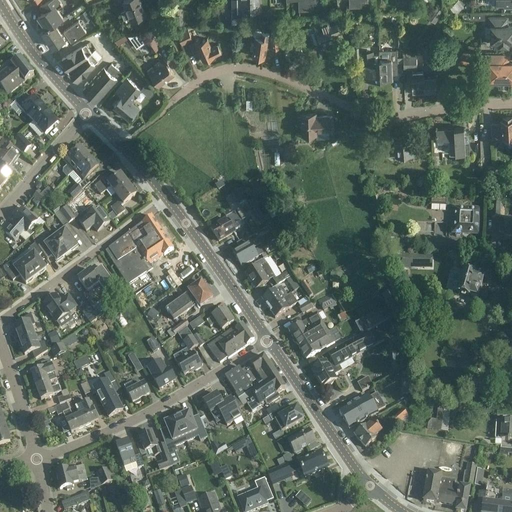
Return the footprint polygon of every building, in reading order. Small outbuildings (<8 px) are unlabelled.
[(39,17),(47,29),(54,24),(55,24),(63,18),(57,10),(63,6),(58,0),(51,0),(41,6),(45,13),(39,17)] [(141,16),(146,14),(140,0),(124,0),(127,7),(121,10),(127,25),(142,18),(141,16)] [(259,0),(231,0),(232,13),(260,12),(259,0)] [(281,0),(282,2),(295,2),(295,10),(315,10),(314,0),(281,0)] [(458,1),(450,9),(456,14),(464,6),(458,1)] [(442,14),(435,9),(428,19),(435,24),(442,14)] [(90,19),(85,12),(80,16),(85,23),(90,19)] [(508,46),(508,42),(511,42),(511,26),(507,26),(507,18),(489,18),(489,27),(491,27),(491,42),(499,42),(499,46),(508,46)] [(329,26),(327,21),(315,25),(317,31),(313,32),(317,44),(321,43),(321,44),(334,40),(332,34),(339,32),(337,23),(329,26)] [(54,24),(47,29),(42,32),(53,48),(68,37),(72,43),(87,32),(79,22),(62,34),(55,24),(54,24)] [(272,48),(272,49),(280,48),(278,35),(270,36),(270,37),(269,37),(269,34),(262,33),(260,30),(256,29),(254,31),(253,34),(255,37),(256,37),(253,56),(265,58),(267,47),(272,48)] [(182,45),(192,40),(188,30),(177,34),(182,45)] [(301,32),(294,35),(296,43),(304,41),(301,32)] [(394,32),(394,47),(402,46),(402,32),(394,32)] [(151,52),(161,46),(153,34),(128,35),(137,48),(145,43),(151,52)] [(194,52),(198,50),(204,61),(214,56),(221,53),(217,45),(211,48),(207,39),(200,42),(199,39),(190,43),(194,52)] [(81,62),(92,53),(87,45),(75,52),(81,62)] [(120,50),(116,45),(111,49),(117,55),(119,52),(118,51),(120,50)] [(369,77),(369,80),(380,79),(380,59),(380,55),(368,55),(368,51),(360,52),(360,49),(355,50),(356,66),(361,66),(361,77),(369,77)] [(92,53),(81,62),(88,70),(99,61),(103,57),(96,50),(92,53)] [(380,55),(380,59),(380,79),(381,79),(381,78),(393,78),(392,63),(398,63),(397,50),(380,51),(380,55)] [(431,64),(442,64),(442,51),(431,52),(431,64)] [(75,52),(62,60),(69,70),(81,62),(75,52)] [(469,53),(457,54),(457,64),(470,64),(469,53)] [(489,80),(500,80),(500,84),(511,84),(511,63),(503,64),(503,56),(483,56),(483,72),(489,72),(489,80)] [(403,69),(417,69),(416,57),(403,57),(403,63),(403,69)] [(24,83),(34,76),(20,58),(11,65),(11,66),(0,74),(0,87),(7,96),(24,83)] [(159,86),(174,75),(163,59),(155,64),(159,69),(151,75),(159,86)] [(69,70),(78,80),(88,70),(81,62),(69,70)] [(85,86),(87,87),(83,91),(96,103),(117,80),(114,77),(119,71),(112,64),(106,70),(104,68),(89,84),(88,83),(85,86)] [(412,92),(424,91),(423,78),(423,71),(412,71),(412,78),(412,92)] [(436,91),(436,77),(423,78),(424,91),(436,91)] [(127,79),(116,92),(122,96),(114,106),(129,119),(139,108),(134,104),(134,99),(141,90),(127,79)] [(148,84),(143,91),(150,97),(156,91),(148,84)] [(24,113),(32,122),(46,110),(34,97),(33,98),(31,96),(27,99),(29,102),(23,95),(15,102),(10,107),(16,114),(21,109),(24,113)] [(58,124),(46,110),(32,122),(45,136),(58,124)] [(316,117),(315,113),(302,114),(302,116),(299,116),(299,127),(302,127),(302,135),(316,135),(316,131),(330,130),(330,116),(316,117)] [(502,138),(504,138),(504,141),(511,140),(511,120),(511,121),(511,118),(503,118),(503,121),(501,121),(501,124),(492,125),(492,138),(502,138)] [(438,154),(469,152),(469,138),(464,138),(464,128),(436,130),(437,135),(436,135),(436,136),(437,136),(438,154)] [(390,155),(400,154),(413,153),(412,135),(399,137),(399,145),(389,146),(389,145),(384,146),(385,156),(390,156),(390,155)] [(13,143),(23,153),(30,146),(21,136),(13,143)] [(0,184),(2,187),(12,175),(6,170),(17,158),(10,152),(13,150),(9,147),(10,145),(4,140),(0,144),(0,184)] [(69,177),(71,176),(73,173),(89,159),(84,152),(85,151),(82,147),(80,148),(63,162),(68,167),(64,171),(63,174),(68,179),(69,177)] [(285,156),(295,156),(295,148),(285,148),(285,156)] [(71,176),(69,177),(76,185),(78,187),(82,183),(98,169),(89,159),(73,173),(71,176)] [(482,171),(482,188),(494,188),(494,171),(482,171)] [(110,188),(115,195),(128,185),(121,175),(106,186),(102,181),(94,187),(101,196),(110,188)] [(82,192),(78,187),(76,185),(67,193),(73,200),(82,192)] [(136,196),(128,185),(115,195),(120,201),(110,208),(117,217),(125,212),(121,207),(136,196)] [(240,189),(232,193),(239,204),(246,200),(240,189)] [(39,191),(33,198),(35,200),(37,202),(39,204),(40,204),(42,206),(51,196),(45,191),(42,194),(39,191)] [(431,196),(430,204),(447,205),(447,197),(431,196)] [(492,203),(492,218),(500,218),(501,203),(492,203)] [(68,225),(75,220),(66,208),(59,213),(68,225)] [(97,232),(109,223),(98,209),(87,218),(86,217),(78,222),(86,233),(94,227),(97,232)] [(455,209),(454,233),(478,234),(479,210),(455,209)] [(37,222),(23,210),(12,221),(14,223),(24,232),(26,234),(32,238),(39,231),(33,226),(37,222)] [(219,243),(236,232),(235,231),(239,229),(236,224),(243,220),(237,210),(226,217),(226,218),(210,228),(219,243)] [(142,226),(105,252),(128,286),(148,273),(145,268),(163,256),(164,257),(174,250),(152,219),(142,226)] [(435,222),(434,235),(443,235),(444,223),(435,222)] [(14,223),(5,233),(15,242),(24,232),(14,223)] [(65,232),(55,239),(67,255),(77,248),(72,242),(77,238),(68,226),(63,229),(65,232)] [(388,234),(383,242),(391,247),(395,239),(388,234)] [(233,253),(238,261),(254,250),(253,248),(261,243),(258,237),(249,243),(247,238),(237,244),(240,249),(233,253)] [(57,262),(67,255),(55,239),(46,246),(44,243),(38,247),(47,259),(53,256),(57,262)] [(27,265),(36,277),(46,270),(37,258),(42,254),(35,244),(30,248),(30,249),(20,257),(27,265)] [(254,251),(254,250),(238,261),(242,268),(259,258),(258,257),(261,255),(263,259),(268,256),(265,252),(266,252),(262,246),(254,251)] [(30,282),(36,277),(27,265),(20,257),(11,264),(10,263),(3,268),(13,281),(20,276),(26,285),(30,282)] [(400,257),(400,267),(430,267),(430,257),(400,257)] [(260,268),(259,266),(246,274),(256,290),(269,282),(268,281),(275,277),(267,264),(260,268)] [(478,299),(479,299),(487,270),(477,267),(475,276),(465,273),(462,285),(457,284),(455,292),(459,293),(459,294),(469,297),(469,296),(472,297),(472,298),(472,300),(477,301),(478,300),(478,299)] [(90,272),(84,276),(81,275),(79,277),(79,280),(78,281),(87,292),(99,284),(103,289),(105,288),(107,290),(113,285),(101,268),(92,274),(90,272)] [(289,270),(276,278),(279,284),(287,279),(292,276),(289,270)] [(330,273),(329,282),(340,283),(341,274),(330,273)] [(292,276),(287,279),(294,291),(299,288),(292,276)] [(301,285),(310,297),(314,295),(305,282),(301,285)] [(189,292),(194,300),(207,291),(201,283),(189,292)] [(125,296),(118,286),(111,290),(118,300),(125,296)] [(282,300),(288,296),(281,287),(262,300),(269,310),(282,301),(282,300)] [(391,290),(383,294),(389,305),(397,301),(391,290)] [(194,300),(197,303),(200,308),(213,299),(207,291),(194,300)] [(197,303),(194,300),(189,292),(165,310),(173,321),(192,307),(197,303)] [(289,310),(298,303),(291,294),(288,296),(282,300),(282,301),(269,310),(276,319),(289,310)] [(330,294),(318,301),(323,311),(336,304),(330,294)] [(60,303),(56,296),(51,299),(49,298),(45,301),(45,304),(43,305),(56,323),(68,315),(67,314),(76,308),(68,297),(60,303)] [(313,308),(309,302),(299,309),(303,314),(313,308)] [(101,315),(93,304),(82,311),(90,323),(101,315)] [(153,308),(147,316),(154,321),(160,313),(153,308)] [(384,308),(364,319),(370,329),(390,318),(394,316),(391,311),(387,313),(384,308)] [(217,323),(222,331),(234,323),(224,309),(212,317),(213,318),(206,322),(210,328),(217,323)] [(297,346),(300,349),(328,332),(317,314),(306,321),(301,324),(289,331),(293,339),(293,342),(295,345),(297,346)] [(347,320),(344,314),(337,318),(341,324),(347,320)] [(17,342),(34,336),(31,327),(34,326),(30,315),(19,322),(21,325),(13,328),(16,334),(14,335),(17,342)] [(189,326),(193,332),(204,324),(200,318),(189,325),(189,326)] [(189,326),(189,325),(185,321),(172,330),(175,335),(189,326)] [(342,372),(339,367),(387,339),(379,325),(322,358),(325,363),(312,370),(323,389),(337,382),(334,377),(342,372)] [(215,342),(208,347),(216,358),(220,364),(228,358),(228,359),(246,346),(253,341),(243,326),(236,331),(233,333),(231,331),(215,342)] [(484,330),(473,330),(473,343),(484,343),(484,330)] [(48,333),(52,345),(60,342),(56,331),(48,333)] [(335,344),(328,332),(300,349),(302,354),(302,356),(304,360),(307,360),(307,361),(335,344)] [(191,335),(183,341),(188,349),(190,351),(198,346),(193,338),(191,335)] [(193,338),(198,346),(200,348),(205,345),(198,335),(193,338)] [(34,336),(17,342),(20,350),(22,350),(24,356),(32,353),(35,360),(48,352),(45,343),(38,346),(34,336)] [(154,337),(146,342),(153,353),(161,348),(154,337)] [(50,350),(55,359),(67,352),(63,344),(50,350)] [(173,357),(176,363),(177,363),(184,376),(201,366),(201,367),(203,366),(199,360),(197,361),(193,353),(191,354),(190,351),(188,349),(177,355),(173,357)] [(137,374),(143,371),(133,354),(128,357),(137,374)] [(73,364),(77,371),(90,364),(87,357),(73,364)] [(285,390),(264,357),(251,365),(242,371),(240,368),(225,378),(237,396),(236,396),(237,396),(243,407),(249,403),(255,412),(260,408),(259,407),(261,406),(266,403),(268,406),(280,398),(278,395),(285,390)] [(43,369),(31,373),(36,387),(48,383),(57,380),(50,361),(41,364),(43,369)] [(161,361),(147,369),(153,379),(152,379),(159,391),(176,381),(169,369),(166,371),(161,361)] [(94,387),(93,387),(97,394),(109,418),(123,411),(117,398),(122,395),(110,372),(104,375),(106,380),(107,380),(101,383),(99,383),(95,385),(94,387)] [(356,382),(360,391),(371,387),(367,377),(356,382)] [(404,392),(401,393),(402,397),(404,396),(416,393),(413,379),(405,381),(406,385),(402,386),(404,392)] [(48,383),(36,387),(41,401),(53,397),(53,396),(61,393),(62,397),(58,399),(60,405),(66,403),(71,402),(67,391),(61,393),(59,386),(50,389),(48,383)] [(85,396),(91,393),(87,383),(80,386),(85,396)] [(150,396),(144,385),(135,389),(131,383),(124,386),(127,393),(133,405),(135,404),(136,405),(141,403),(140,401),(150,396)] [(368,397),(340,413),(349,430),(376,415),(377,414),(377,413),(385,408),(377,394),(369,399),(368,397)] [(237,411),(231,400),(222,405),(216,395),(210,399),(209,397),(204,401),(205,403),(204,403),(216,424),(218,423),(222,421),(226,428),(242,419),(238,411),(237,411)] [(81,404),(75,406),(80,416),(85,428),(98,422),(93,410),(92,410),(88,402),(82,405),(81,404)] [(60,405),(54,407),(56,412),(58,416),(63,414),(66,422),(71,434),(85,428),(80,416),(77,417),(73,419),(70,411),(66,403),(60,405)] [(269,417),(280,411),(277,405),(266,411),(269,417)] [(280,411),(269,417),(272,422),(275,420),(281,432),(285,430),(285,431),(303,421),(304,421),(297,408),(287,413),(284,408),(282,410),(280,411)] [(402,410),(392,419),(398,426),(397,426),(401,430),(411,421),(408,417),(402,410)] [(436,420),(435,430),(447,432),(450,412),(437,410),(436,420)] [(179,418),(177,419),(187,443),(199,438),(201,443),(208,440),(200,419),(193,422),(190,414),(187,415),(186,413),(179,416),(179,418)] [(272,422),(269,417),(262,421),(265,426),(272,422)] [(168,432),(161,435),(169,455),(178,452),(176,447),(187,443),(177,419),(175,420),(174,418),(167,421),(168,423),(165,424),(168,432)] [(511,422),(496,422),(495,440),(496,440),(502,440),(502,441),(501,445),(500,449),(511,450),(511,422)] [(368,428),(366,426),(354,436),(365,450),(377,440),(376,438),(382,432),(374,423),(368,428)] [(0,446),(10,443),(6,431),(0,433),(0,446)] [(309,431),(288,442),(295,454),(296,454),(297,456),(302,453),(301,451),(307,447),(315,443),(309,431)] [(141,443),(137,445),(141,455),(142,456),(144,455),(145,454),(152,451),(154,457),(160,455),(161,458),(168,456),(164,445),(160,446),(157,440),(155,441),(152,433),(139,437),(141,443)] [(134,458),(128,441),(116,445),(126,474),(138,469),(143,468),(139,456),(134,458)] [(227,450),(224,444),(219,447),(216,443),(210,445),(215,457),(227,450)] [(397,444),(375,462),(383,471),(383,472),(383,473),(384,472),(387,476),(387,477),(388,477),(395,486),(399,483),(421,499),(421,503),(438,507),(439,500),(446,502),(445,510),(455,511),(460,511),(467,479),(423,470),(402,446),(400,448),(397,444)] [(239,446),(233,450),(236,456),(242,452),(239,446)] [(254,449),(248,451),(252,461),(258,458),(254,449)] [(298,460),(286,465),(290,475),(302,470),(305,477),(305,478),(327,468),(321,453),(299,463),(298,460)] [(289,455),(283,458),(284,459),(286,464),(286,465),(292,462),(289,455)] [(168,456),(161,458),(162,462),(157,464),(159,472),(173,467),(169,456),(168,456)] [(219,465),(225,481),(232,478),(227,466),(226,467),(224,463),(219,465)] [(286,465),(267,474),(272,484),(291,475),(290,475),(286,465)] [(70,469),(56,473),(60,490),(66,489),(73,487),(74,487),(73,484),(79,482),(76,468),(70,470),(70,469)] [(108,470),(97,474),(99,480),(102,487),(113,482),(108,470)] [(178,478),(182,489),(190,486),(186,475),(178,478)] [(258,491),(239,499),(244,511),(250,511),(267,505),(263,495),(270,492),(265,479),(255,484),(258,491)] [(186,505),(196,501),(191,487),(181,491),(186,505)] [(126,490),(129,499),(136,496),(133,488),(126,490)] [(142,510),(152,506),(145,488),(144,488),(136,491),(142,510)] [(493,494),(493,489),(487,488),(486,494),(479,493),(476,511),(490,511),(492,503),(493,494)] [(503,490),(493,489),(493,494),(492,503),(490,511),(511,511),(511,491),(503,490)] [(160,491),(154,493),(158,507),(165,504),(160,491)] [(287,502),(294,503),(296,492),(289,491),(287,502)] [(181,492),(175,494),(180,510),(187,507),(181,492)] [(73,508),(89,502),(86,494),(70,500),(73,508)] [(220,511),(214,494),(198,500),(202,511),(224,511),(224,510),(220,511)]
